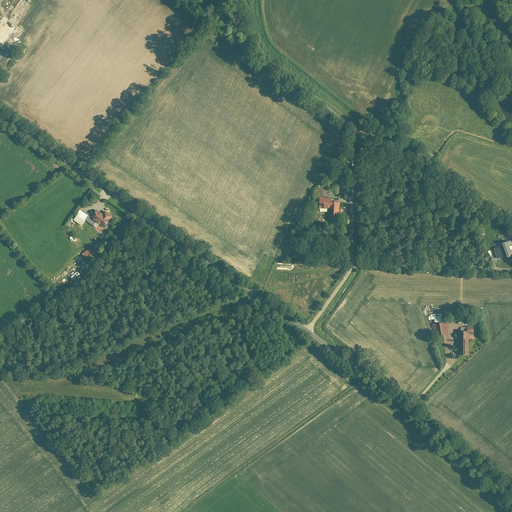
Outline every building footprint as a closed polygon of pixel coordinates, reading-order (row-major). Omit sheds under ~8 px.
[(1,53),(0,54),(0,71),(2,73),(12,61),(1,53)] [(324,191),(314,190),(314,199),(320,199),(323,199),(324,191)] [(320,210),(329,211),(328,217),(339,217),(340,202),(334,202),(334,200),(323,199),(320,199),(320,210)] [(93,227),(96,223),(104,229),(110,221),(113,217),(105,212),(103,215),(97,211),(95,214),(87,209),(84,213),(80,211),(76,216),(77,216),(73,221),(82,227),(85,222),(88,224),(93,227)] [(493,248),(496,259),(506,255),(506,257),(511,255),(511,239),(511,238),(501,241),(502,244),(493,248)] [(91,248),(82,255),(88,265),(98,258),(91,248)] [(49,276),(43,269),(39,272),(46,279),(49,276)] [(436,336),(447,335),(446,324),(434,325),(436,336)] [(457,333),(457,341),(452,341),(452,349),(457,349),(457,357),(469,357),(469,336),(474,336),(474,331),(467,331),(467,333),(457,333)]
